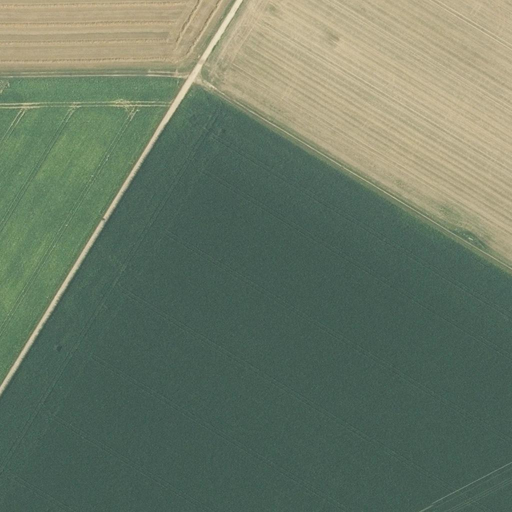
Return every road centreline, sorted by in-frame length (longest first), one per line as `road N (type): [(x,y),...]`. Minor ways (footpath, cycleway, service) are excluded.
road 1 (track): [(0,394),(239,0)]
road 2 (track): [(511,270),(192,77)]
road 3 (track): [(0,76),(192,77)]
